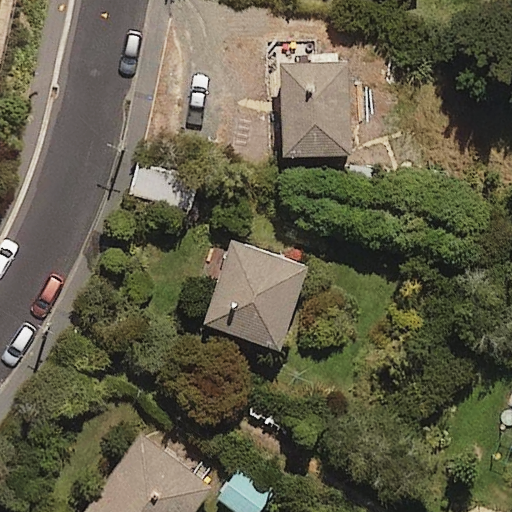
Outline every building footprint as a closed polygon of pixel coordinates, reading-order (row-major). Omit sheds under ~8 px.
[(357,149),(355,56),(286,57),(288,150),(357,149)] [(203,179),(144,161),(133,198),(192,216),(203,179)] [(305,243),(229,219),(202,306),(278,330),(305,243)] [(182,511),(212,466),(141,420),(81,511),(182,511)] [(250,511),(270,481),(234,458),(214,490),(250,511)]
